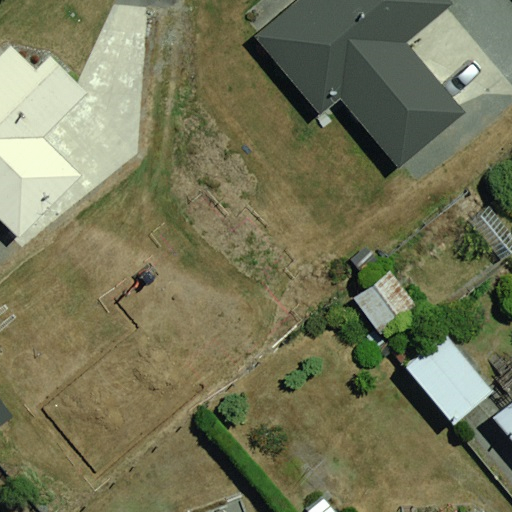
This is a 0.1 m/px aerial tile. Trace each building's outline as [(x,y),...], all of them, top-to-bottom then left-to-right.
[(273,0),(233,33),(296,109),(313,95),(374,168),(455,101),(397,31),(434,0),(273,0)] [(7,33),(0,39),(0,216),(8,226),(72,164),(42,133),(74,102),(7,33)] [(412,305),(385,267),(345,296),(373,334),(412,305)] [(432,320),(396,354),(451,414),(487,381),(432,320)] [(511,398),(489,419),(511,445),(511,398)] [(252,511),(249,502),(220,511),(252,511)]
